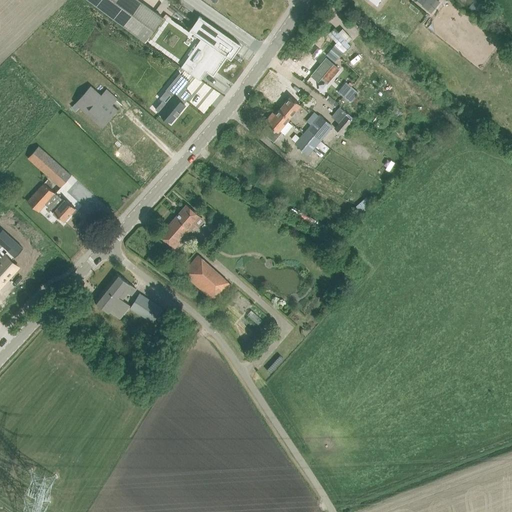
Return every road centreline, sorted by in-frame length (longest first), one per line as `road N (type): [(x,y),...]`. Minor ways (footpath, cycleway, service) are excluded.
road 1 (unclassified): [(336,511),(222,338),(106,249)]
road 2 (tertiary): [(307,0),(235,101),(106,249)]
road 3 (tertiary): [(106,249),(0,359)]
